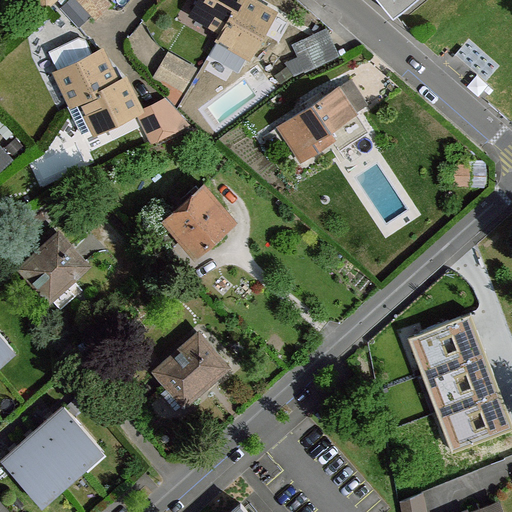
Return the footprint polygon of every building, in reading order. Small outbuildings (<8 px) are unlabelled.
[(40,0),(48,8),(56,0),(40,0)] [(90,16),(75,0),(71,0),(64,7),(80,26),(90,16)] [(110,5),(105,0),(81,0),(94,13),(98,17),(110,5)] [(200,0),(194,12),(226,29),(242,0),(200,0)] [(250,54),(252,55),(275,15),(248,0),(242,0),(226,29),(221,35),(250,54)] [(382,0),(395,15),(413,0),(382,0)] [(310,73),(343,57),(328,27),(296,44),(310,73)] [(240,72),(250,54),(221,35),(211,55),(240,72)] [(117,84),(101,52),(60,73),(76,106),(85,101),(117,84)] [(197,70),(170,54),(156,77),(184,93),(197,70)] [(117,84),(85,101),(100,133),(141,113),(125,80),(117,84)] [(351,80),(341,87),(357,113),(368,106),(351,80)] [(341,87),(280,127),(300,160),(332,139),(341,152),(370,132),(357,113),(341,87)] [(167,98),(141,113),(155,143),(190,123),(167,98)] [(0,143),(0,171),(15,159),(0,143)] [(235,219),(205,185),(166,219),(182,237),(196,253),(235,219)] [(75,203),(69,192),(60,197),(66,208),(75,203)] [(57,213),(51,202),(42,207),(49,218),(57,213)] [(182,237),(166,219),(155,229),(171,248),(182,237)] [(87,265),(60,235),(24,267),(52,297),(73,278),(87,265)] [(73,278),(52,297),(62,310),(77,297),(72,292),(79,285),(73,278)] [(511,426),(471,316),(410,339),(452,451),(511,428),(511,426)] [(0,360),(14,348),(0,331),(0,360)] [(227,367),(199,334),(157,370),(185,403),(227,367)] [(56,414),(45,424),(82,466),(102,448),(65,406),(56,414)] [(45,424),(25,442),(62,484),(82,466),(45,424)] [(62,484),(25,442),(4,461),(40,503),(62,484)] [(426,511),(423,495),(400,499),(402,511),(426,511)] [(502,511),(499,503),(480,511),(502,511)]
